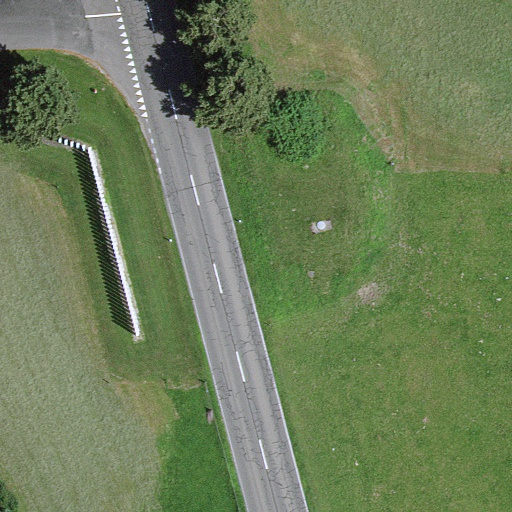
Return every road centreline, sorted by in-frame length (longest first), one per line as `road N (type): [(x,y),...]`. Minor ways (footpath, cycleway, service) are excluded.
road 1 (secondary): [(280,511),(155,17)]
road 2 (unclassified): [(0,29),(155,17)]
